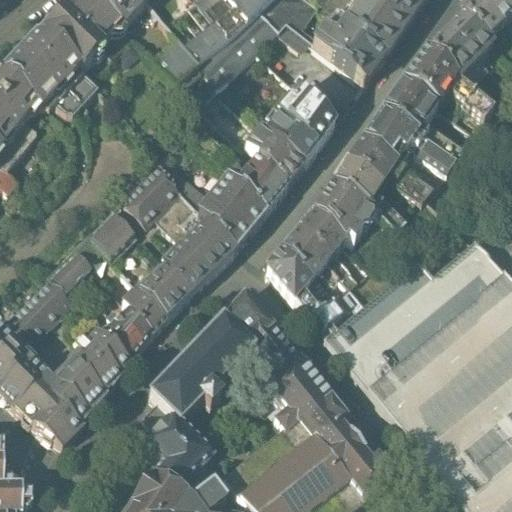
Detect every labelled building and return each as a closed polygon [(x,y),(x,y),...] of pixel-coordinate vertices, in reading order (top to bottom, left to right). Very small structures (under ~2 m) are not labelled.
[(0,0),(0,13),(16,0),(0,0)] [(135,0),(82,0),(64,20),(95,52),(114,33),(125,32),(144,13),(135,0)] [(135,0),(144,13),(158,0),(135,0)] [(178,54),(225,19),(211,0),(184,0),(179,4),(185,11),(160,30),(178,54)] [(364,9),(370,0),(292,0),(314,17),(333,31),(340,36),(351,19),(346,15),(354,4),(359,7),(360,6),(364,9)] [(425,5),(416,0),(370,0),(364,9),(360,6),(359,7),(356,13),(351,19),(340,36),(383,68),(399,44),(425,5)] [(467,0),(454,19),(485,50),(511,26),(511,5),(507,0),(467,0)] [(454,19),(423,61),(441,75),(456,90),(490,56),(485,50),(454,19)] [(64,20),(37,44),(81,81),(103,59),(95,52),(64,20)] [(250,60),(277,40),(258,22),(235,46),(250,60)] [(383,68),(340,36),(333,31),(323,44),(321,42),(311,54),(363,94),(383,68)] [(1,85),(34,116),(38,120),(48,120),(51,116),(52,115),(81,81),(37,44),(7,80),(1,85)] [(423,61),(401,92),(435,117),(448,98),(452,101),(451,104),(451,107),(482,133),(490,120),(456,90),(441,75),(423,61)] [(81,81),(52,115),(57,118),(64,125),(71,125),(81,113),(96,97),(81,81)] [(0,156),(21,131),(34,116),(1,85),(0,86),(0,156)] [(461,162),(429,138),(425,143),(420,138),(435,117),(401,92),(380,123),(421,151),(452,174),(461,162)] [(275,125),(278,128),(314,160),(332,135),(295,101),(275,125)] [(359,154),(393,178),(408,155),(413,159),(412,162),(412,164),(444,187),(452,174),(421,151),(380,123),(359,154)] [(261,138),(267,142),(275,132),(270,128),(261,138)] [(264,146),(302,177),(314,160),(278,128),(275,132),(267,142),(264,146)] [(23,158),(33,145),(33,141),(21,131),(0,156),(0,177),(4,181),(23,158)] [(254,169),(285,197),(302,177),(264,146),(259,141),(243,160),(254,169)] [(192,158),(220,184),(263,223),(285,197),(254,169),(238,187),(234,180),(237,176),(203,145),(192,158)] [(359,154),(345,175),(379,198),(387,187),(393,191),(391,193),(392,195),(418,215),(424,209),(425,210),(430,204),(393,178),(359,154)] [(170,193),(177,201),(232,261),(263,223),(220,184),(210,197),(209,198),(209,200),(213,203),(208,209),(202,204),(203,203),(166,171),(160,177),(170,193)] [(137,195),(121,212),(143,235),(152,226),(163,215),(177,201),(170,193),(160,177),(158,174),(137,195)] [(345,175),(331,195),(370,222),(375,226),(393,245),(403,235),(381,211),(379,211),(377,214),(372,210),(379,198),(345,175)] [(0,177),(0,194),(6,199),(10,194),(14,190),(4,181),(0,177)] [(331,195),(313,223),(341,254),(345,249),(352,254),(360,241),(358,240),(370,222),(331,195)] [(152,226),(177,251),(172,255),(176,259),(165,269),(160,274),(163,278),(187,305),(194,299),(223,270),(232,261),(177,201),(163,215),(152,226)] [(109,270),(135,245),(124,234),(111,220),(87,244),(89,246),(100,259),(99,259),(109,270)] [(326,274),(341,254),(313,223),(297,241),(326,274)] [(297,241),(280,260),(307,292),(326,313),(337,304),(330,295),(338,288),(326,274),(297,241)] [(100,259),(89,246),(75,261),(85,272),(99,259),(100,259)] [(511,511),(511,292),(491,270),(472,254),(429,289),(416,273),(336,339),(330,331),(341,323),(331,311),(313,326),(316,331),(322,338),(324,336),(330,343),(323,349),(387,428),(455,511),(511,511)] [(300,301),(307,292),(280,260),(272,269),(265,278),(265,280),(271,288),(305,330),(316,321),(300,301)] [(60,300),(62,302),(89,277),(85,272),(75,261),(49,286),(61,299),(60,300)] [(138,301),(164,329),(187,305),(163,278),(139,300),(138,301)] [(0,333),(0,334),(22,356),(28,350),(30,350),(62,318),(62,316),(69,310),(62,302),(60,300),(61,299),(49,286),(0,333)] [(164,329),(138,301),(139,300),(135,297),(121,312),(127,319),(128,319),(150,344),(164,329)] [(273,388),(296,369),(244,305),(242,304),(241,305),(219,330),(255,366),(262,375),(272,387),(273,388)] [(109,335),(100,343),(127,371),(128,371),(150,344),(128,319),(127,319),(117,328),(113,323),(105,330),(109,335)] [(255,366),(219,330),(157,393),(148,403),(156,412),(141,426),(156,441),(157,441),(172,427),(178,433),(200,411),(208,419),(218,408),(210,401),(218,393),(222,398),(224,396),(220,392),(227,384),(231,389),(234,386),(229,382),(238,374),(242,378),(246,373),(254,381),(262,375),(255,366)] [(0,402),(12,415),(47,382),(22,356),(0,334),(0,402)] [(53,388),(47,382),(12,415),(29,432),(29,431),(60,456),(91,416),(127,371),(100,343),(97,340),(67,369),(69,371),(53,388)] [(273,432),(281,443),(327,407),(322,400),(296,369),(273,388),(272,387),(264,394),(279,413),(267,423),(274,432),(273,432)] [(327,407),(281,443),(221,491),(237,511),(364,511),(380,499),(393,488),(376,466),(375,466),(369,471),(355,454),(340,436),(346,430),(346,429),(327,407)] [(187,489),(211,466),(178,433),(172,427),(157,441),(156,441),(142,454),(161,475),(149,486),(186,511),(190,511),(201,503),(187,489)] [(190,511),(186,511),(149,486),(131,511),(221,511),(210,497),(201,503),(190,511)] [(21,492),(3,491),(0,491),(0,511),(30,511),(31,507),(32,501),(21,492)]
